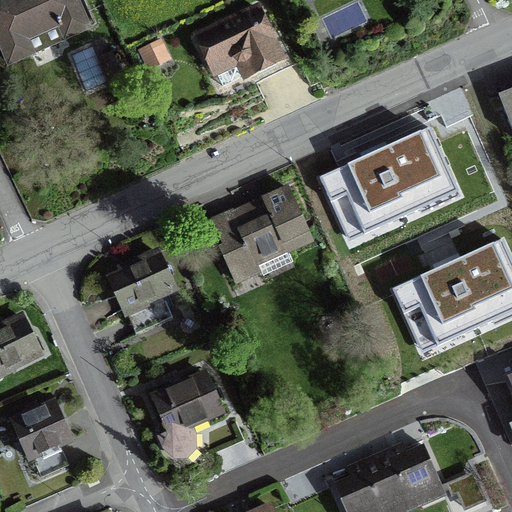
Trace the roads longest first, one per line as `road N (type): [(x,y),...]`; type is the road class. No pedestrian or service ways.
road 1 (residential): [(40,250),(497,42)]
road 2 (residential): [(181,511),(438,402),(477,417),(511,489)]
road 3 (residential): [(149,511),(40,250)]
